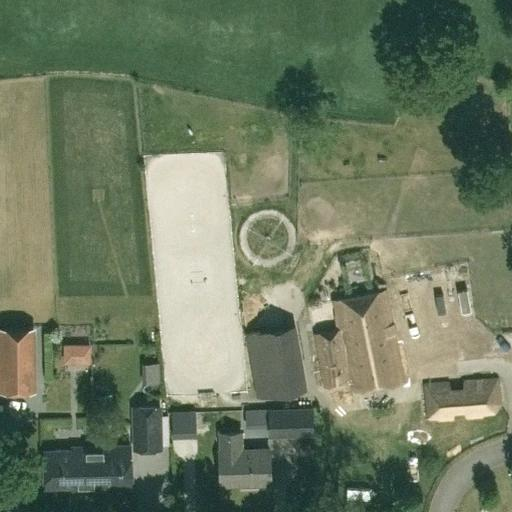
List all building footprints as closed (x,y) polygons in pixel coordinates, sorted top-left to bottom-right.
[(349,383),(350,389),(403,380),(391,321),(392,321),(390,310),(388,310),(384,291),(335,300),(339,325),(342,325),(342,329),(315,333),(325,386),(349,383)] [(460,294),(409,301),(412,325),(464,318),(460,294)] [(256,398),(307,388),(296,323),(244,332),(256,398)] [(0,391),(36,391),(36,326),(0,326),(0,391)] [(97,349),(70,349),(70,366),(97,366),(97,349)] [(450,380),(423,383),(426,420),(438,419),(438,422),(453,420),(453,413),(464,411),(465,419),(483,418),(483,415),(494,414),(502,405),(498,376),(463,379),(464,386),(452,387),(450,380)] [(397,398),(380,402),(384,418),(400,415),(397,398)] [(162,404),(131,405),(132,449),(163,449),(162,404)] [(269,436),(285,436),(314,435),(312,408),(284,409),(268,409),(269,436)] [(221,450),(219,450),(220,484),(270,482),(269,448),(241,449),(241,431),(220,432),(221,450)] [(93,446),(94,467),(86,467),(86,487),(131,486),(130,445),(93,446)] [(86,467),(94,467),(93,446),(71,446),(71,449),(44,450),(45,485),(72,484),(72,488),(86,487),(86,467)]
